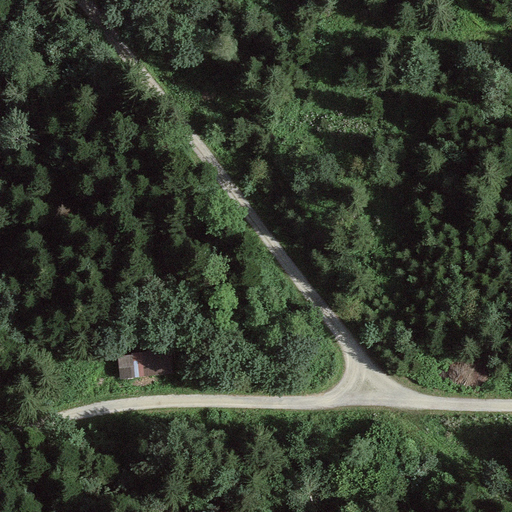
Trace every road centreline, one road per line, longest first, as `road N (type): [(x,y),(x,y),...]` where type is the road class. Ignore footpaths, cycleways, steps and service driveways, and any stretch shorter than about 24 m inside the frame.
road 1 (track): [(0,438),(76,414),(228,399),(511,408)]
road 2 (track): [(382,406),(352,352),(83,0)]
